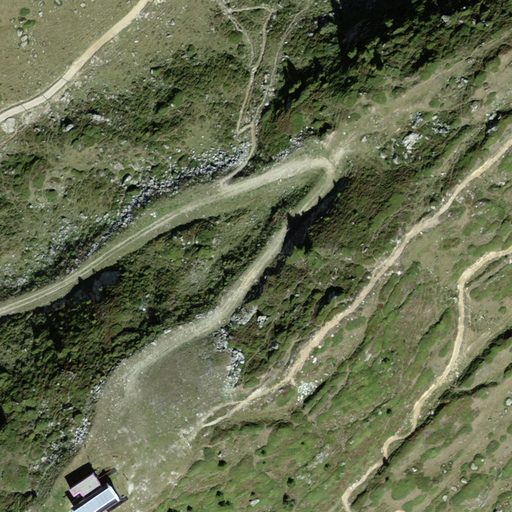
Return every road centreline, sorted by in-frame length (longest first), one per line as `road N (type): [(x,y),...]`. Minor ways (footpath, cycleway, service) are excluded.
road 1 (track): [(0,312),(68,282),(170,216),(316,161),(329,170),(329,183),(212,321),(136,371),(122,405),(121,486)]
road 2 (track): [(0,120),(66,81),(140,0)]
